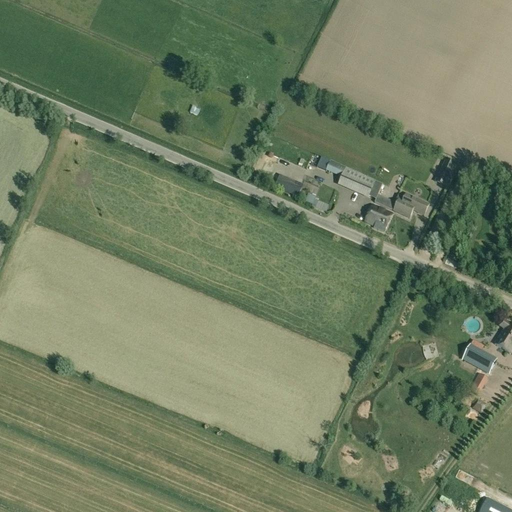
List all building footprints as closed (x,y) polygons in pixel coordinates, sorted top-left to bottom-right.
[(330,162),(323,159),(319,168),(341,178),(346,168),(330,162)] [(445,161),(435,182),(446,188),(456,167),(445,161)] [(338,186),(368,199),(369,197),(376,200),(383,185),(376,182),(346,168),(341,178),(338,186)] [(395,182),(391,189),(399,194),(403,186),(395,182)] [(312,190),(309,198),(316,200),(319,192),(312,190)] [(399,200),(394,212),(409,219),(412,211),(423,216),(428,205),(406,195),(403,201),(399,200)] [(384,232),(392,214),(372,205),(364,222),(374,227),(374,228),(384,232)] [(510,354),(511,351),(511,325),(504,320),(499,327),(504,330),(494,344),(510,354)] [(477,337),(475,341),(484,346),(487,342),(477,337)] [(497,360),(482,352),(485,347),(473,341),(462,360),(489,374),(497,360)] [(484,384),(487,379),(479,375),(476,380),(484,384)] [(480,414),(486,405),(478,399),(472,408),(480,414)] [(505,511),(448,483),(443,494),(478,511),(505,511)]
